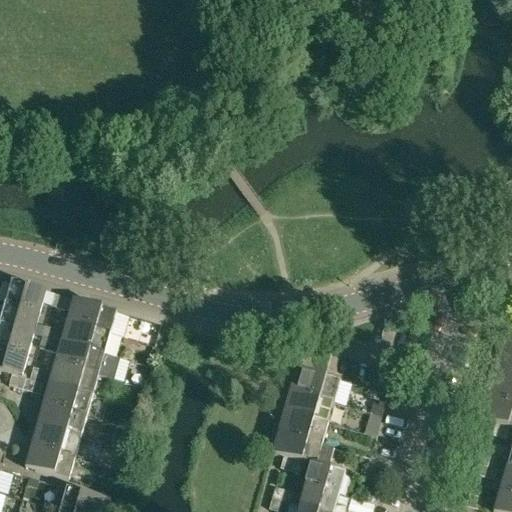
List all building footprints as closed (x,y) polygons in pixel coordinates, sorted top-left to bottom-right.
[(45,294),(12,285),(5,308),(39,317),(45,294)] [(50,309),(69,314),(72,302),(54,296),(50,309)] [(116,315),(82,305),(78,304),(73,302),(66,324),(71,326),(114,338),(115,332),(111,331),(116,315)] [(5,308),(0,326),(0,328),(33,338),(39,317),(5,308)] [(104,357),(108,341),(112,342),(114,338),(66,324),(61,345),(104,357)] [(0,328),(0,351),(27,358),(33,338),(0,328)] [(60,345),(63,334),(45,328),(41,340),(54,344),(54,343),(60,345)] [(511,339),(502,337),(496,358),(511,362),(511,339)] [(54,343),(54,344),(41,340),(38,350),(57,356),(60,345),(54,343)] [(98,378),(104,357),(61,345),(55,366),(98,378)] [(0,373),(12,376),(21,379),(27,358),(0,351),(0,373)] [(511,385),(511,362),(496,358),(490,379),(511,385)] [(92,399),(98,378),(55,366),(49,386),(92,399)] [(30,382),(39,384),(42,385),(48,387),(52,375),(33,370),(30,382)] [(339,384),(306,375),(297,372),(290,394),(333,406),(339,384)] [(12,376),(8,388),(17,391),(21,379),(12,376)] [(30,382),(21,379),(17,391),(27,393),(30,382)] [(511,385),(490,379),(485,399),(511,407),(511,385)] [(27,393),(36,396),(39,384),(30,382),(27,393)] [(48,387),(42,385),(39,384),(36,396),(45,399),(48,387)] [(86,419),(92,399),(49,386),(44,402),(43,407),(86,419)] [(327,426),(333,406),(290,394),(285,414),(327,426)] [(370,415),(382,418),(388,397),(379,394),(377,402),(374,401),(370,415)] [(490,425),(499,427),(511,430),(511,407),(485,399),(479,421),(488,424),(490,425)] [(80,440),(86,419),(43,407),(37,428),(80,440)] [(321,446),(327,426),(285,414),(279,434),(321,446)] [(496,439),(499,427),(490,425),(487,437),(496,439)] [(511,430),(499,427),(496,439),(511,443),(511,447),(510,453),(511,453),(511,430)] [(75,461),(80,440),(37,428),(31,449),(75,461)] [(293,461),(303,464),(310,466),(315,468),(321,446),(279,434),(273,455),(283,459),(293,461)] [(25,470),(68,483),(75,461),(31,449),(25,470)] [(490,458),(488,457),(481,455),(477,466),(487,469),(490,458)] [(500,461),(490,458),(487,469),(496,472),(500,461)] [(283,459),(280,470),(280,471),(289,474),(293,461),(283,459)] [(299,477),(303,464),(293,461),(289,474),(299,477)] [(310,466),(304,488),(338,498),(344,476),(315,468),(310,466)] [(474,477),(484,480),(487,469),(477,466),(474,477)] [(493,482),(496,472),(487,469),(484,480),(493,482)] [(511,475),(505,474),(499,495),(511,498),(511,475)] [(304,488),(298,508),(311,511),(334,511),(338,498),(304,488)] [(275,490),(272,500),(281,503),(284,492),(275,490)] [(103,502),(100,501),(66,491),(60,511),(107,511),(109,504),(103,502)] [(294,495),(284,492),(281,503),(291,506),(294,495)] [(494,511),(511,511),(511,498),(499,495),(494,511)] [(465,509),(475,511),(478,499),(469,497),(465,509)] [(475,511),(477,511),(485,511),(488,502),(478,499),(475,511)] [(272,500),(268,511),(269,511),(278,511),(281,503),(272,500)] [(289,511),(291,506),(281,503),(278,511),(289,511)]
